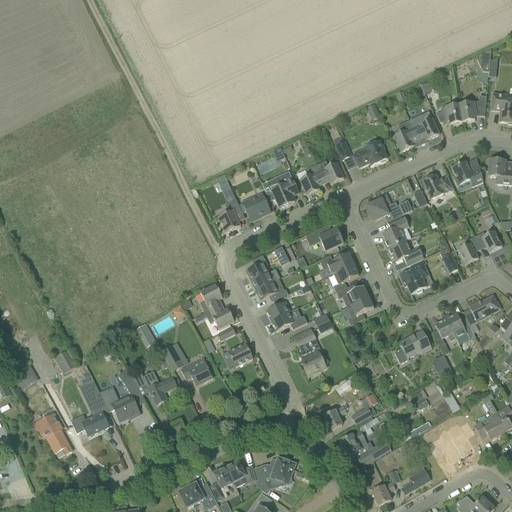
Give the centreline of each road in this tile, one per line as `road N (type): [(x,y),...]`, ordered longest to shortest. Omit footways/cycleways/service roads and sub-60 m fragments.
road 1 (residential): [(342,197),(225,259),(287,395),(284,430)]
road 2 (residential): [(0,507),(128,491),(242,434),(284,430)]
road 3 (track): [(225,259),(89,0)]
road 4 (residential): [(511,292),(494,278),(483,280),(402,315),(342,197)]
road 5 (residential): [(511,142),(458,144),(342,197)]
